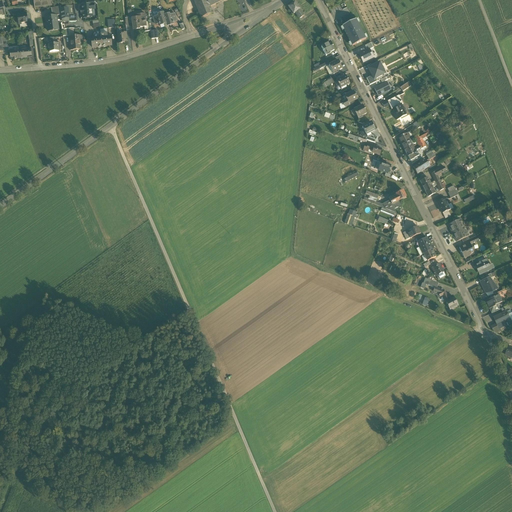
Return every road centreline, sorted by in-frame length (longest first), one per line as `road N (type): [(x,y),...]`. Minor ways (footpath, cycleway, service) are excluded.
road 1 (track): [(110,126),(273,511)]
road 2 (residential): [(318,0),(485,333)]
road 3 (residential): [(234,35),(0,206)]
road 4 (track): [(485,333),(293,257),(296,195)]
road 5 (track): [(279,5),(313,48),(296,195)]
road 6 (residential): [(231,22),(119,59),(39,68)]
